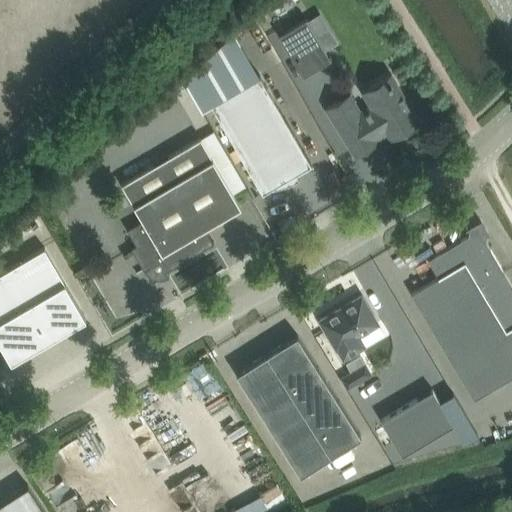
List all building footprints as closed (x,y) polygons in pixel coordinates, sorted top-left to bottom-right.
[(278,34),(303,75),(330,58),(306,17),(278,34)] [(390,73),(370,86),(363,90),(371,104),(360,111),(349,94),(326,108),(355,154),(377,140),(376,137),(387,131),(391,137),(418,120),(390,73)] [(265,188),(274,187),(276,187),(286,183),(293,181),(298,178),(294,171),(310,161),(259,74),(211,102),(262,190),(265,188)] [(121,183),(142,219),(127,228),(136,244),(131,247),(144,269),(149,266),(150,268),(154,271),(158,272),(163,271),(165,270),(214,242),(204,226),(241,205),(200,136),(121,183)] [(474,397),(511,374),(511,284),(485,239),(487,231),(470,227),(468,235),(428,259),(438,276),(411,292),(474,397)] [(86,317),(44,246),(0,272),(0,342),(11,361),(86,317)] [(364,344),(358,334),(378,322),(361,295),(320,319),(336,347),(337,346),(343,356),(358,347),(364,344)] [(297,334),(266,353),(330,454),(361,435),(297,334)] [(330,454),(266,353),(236,372),(300,473),(330,454)] [(350,372),(340,377),(347,388),(356,383),(350,372)] [(381,419),(402,453),(453,423),(432,388),(381,419)] [(238,404),(220,409),(224,423),(242,418),(238,404)] [(102,431),(69,449),(75,460),(108,442),(102,431)] [(45,511),(28,484),(0,501),(0,511),(45,511)] [(274,511),(269,498),(239,511),(274,511)]
